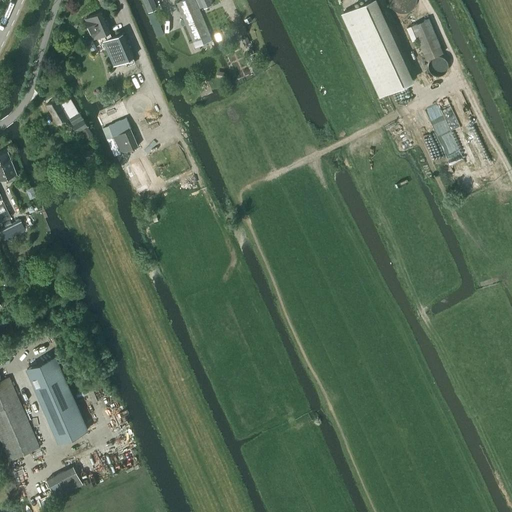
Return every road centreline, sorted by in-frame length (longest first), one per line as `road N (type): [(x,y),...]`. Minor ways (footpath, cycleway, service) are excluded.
road 1 (track): [(511,182),(432,14)]
road 2 (unclassified): [(0,125),(23,105),(57,0)]
